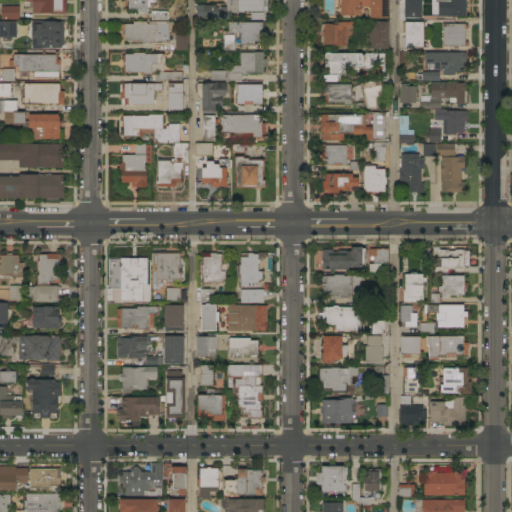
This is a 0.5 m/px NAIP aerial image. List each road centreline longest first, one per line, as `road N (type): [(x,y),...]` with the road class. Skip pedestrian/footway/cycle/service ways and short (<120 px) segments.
road 1 (residential): [(0,447),(511,448)]
road 2 (residential): [(90,511),(90,0)]
road 3 (residential): [(292,511),(292,0)]
road 4 (tertiary): [(0,225),(396,224)]
road 5 (tertiary): [(495,511),(495,224)]
road 6 (tertiary): [(495,224),(494,0)]
